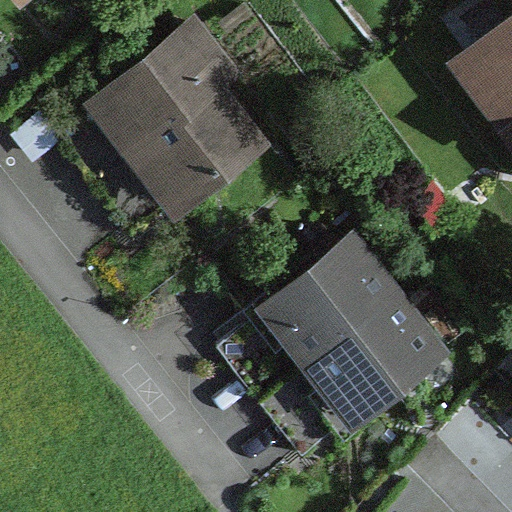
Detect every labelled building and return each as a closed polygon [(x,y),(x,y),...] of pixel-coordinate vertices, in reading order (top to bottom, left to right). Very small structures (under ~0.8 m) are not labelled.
[(201,19),(96,100),(186,217),(273,150),(226,89),(245,75),(201,19)] [(511,27),(468,62),(511,117),(511,27)] [(361,233),(277,299),(327,362),(411,296),(361,233)] [(411,296),(327,362),(377,425),(460,360),(411,296)] [(261,314),(221,335),(251,392),(291,371),(261,314)]
